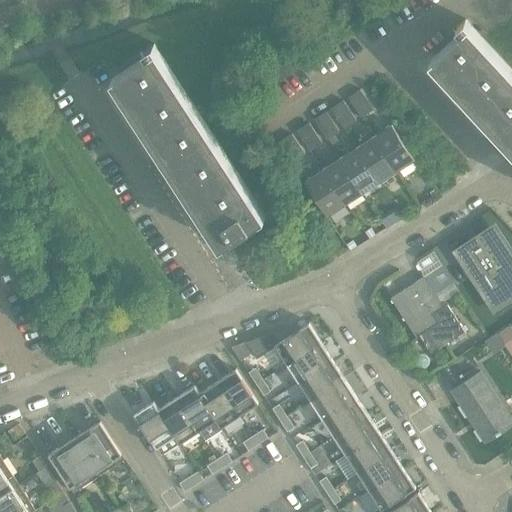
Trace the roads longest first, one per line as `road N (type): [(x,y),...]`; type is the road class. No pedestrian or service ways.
road 1 (residential): [(473,500),(330,285)]
road 2 (residential): [(89,376),(330,285)]
road 3 (residential): [(330,285),(499,179),(511,192)]
road 4 (residential): [(178,511),(89,376)]
